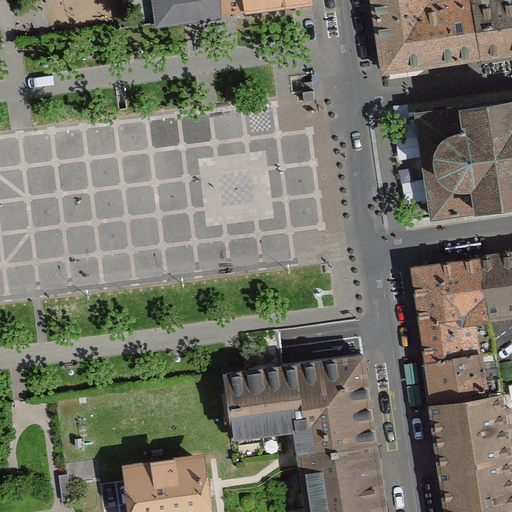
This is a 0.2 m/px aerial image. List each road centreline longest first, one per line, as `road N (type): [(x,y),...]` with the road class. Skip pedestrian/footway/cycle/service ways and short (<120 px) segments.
road 1 (residential): [(414,511),(373,246)]
road 2 (residential): [(511,78),(351,100)]
road 3 (residential): [(373,246),(351,100)]
road 4 (residential): [(373,246),(511,225)]
